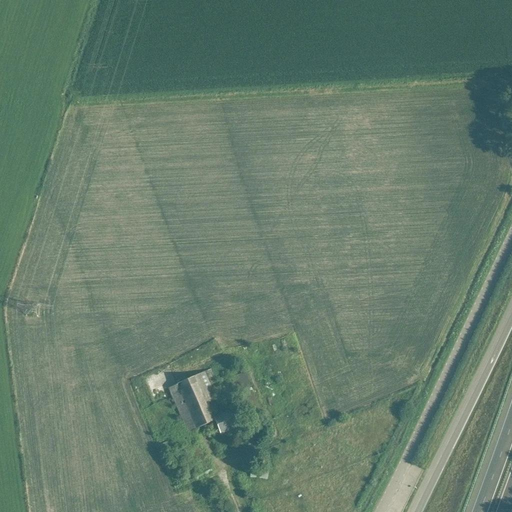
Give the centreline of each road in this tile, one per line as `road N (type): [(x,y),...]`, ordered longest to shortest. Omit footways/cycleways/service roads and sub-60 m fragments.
road 1 (unclassified): [(378,511),(511,239)]
road 2 (motorway): [(511,321),(419,511)]
